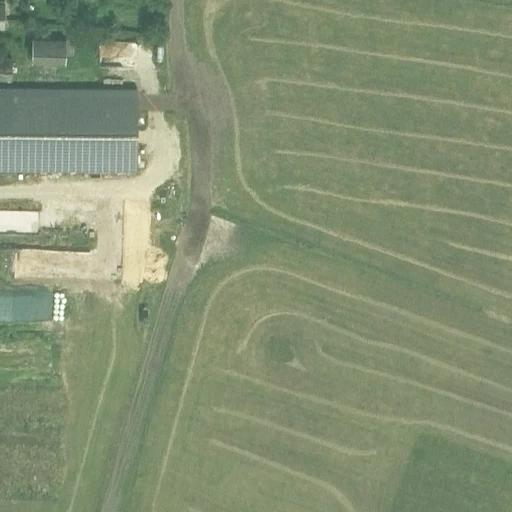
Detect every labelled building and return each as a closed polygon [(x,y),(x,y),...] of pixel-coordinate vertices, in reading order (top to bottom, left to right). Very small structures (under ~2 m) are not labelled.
[(66,62),(67,38),(32,36),(32,61),(66,62)] [(130,66),(130,62),(143,62),(143,41),(108,41),(108,66),(130,66)] [(0,77),(11,78),(12,57),(0,56),(0,77)] [(0,167),(64,167),(65,87),(0,86),(0,167)] [(138,87),(65,87),(64,167),(137,169),(138,87)] [(123,205),(110,235),(130,244),(142,214),(123,205)] [(56,280),(54,252),(3,255),(4,271),(11,270),(12,282),(56,280)]
